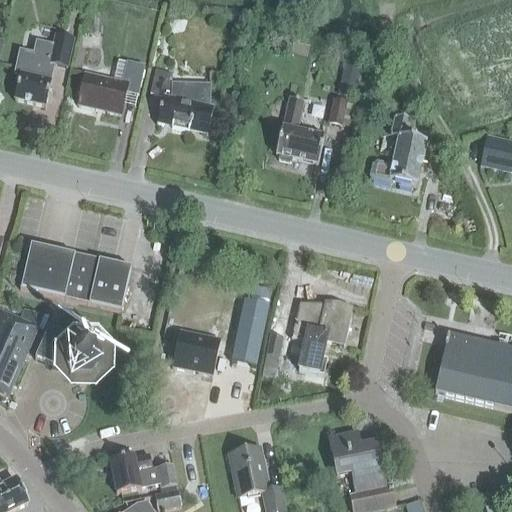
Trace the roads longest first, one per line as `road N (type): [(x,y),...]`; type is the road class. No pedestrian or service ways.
road 1 (tertiary): [(395,251),(0,163)]
road 2 (residential): [(33,473),(137,441),(372,408)]
road 3 (track): [(488,273),(491,242),(477,194),(373,0)]
road 4 (residential): [(372,408),(395,251)]
road 5 (residential): [(372,408),(402,433),(436,511)]
road 6 (tertiary): [(511,278),(395,251)]
